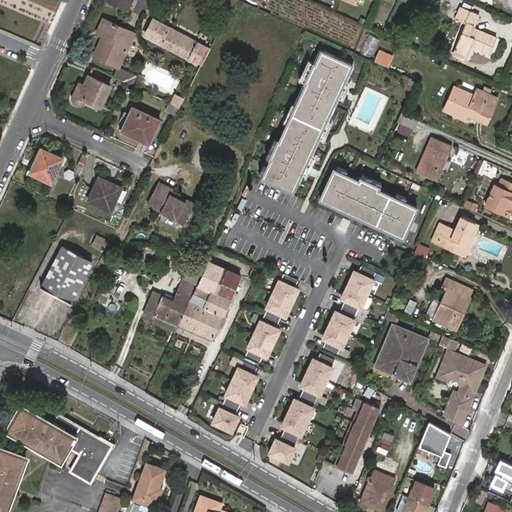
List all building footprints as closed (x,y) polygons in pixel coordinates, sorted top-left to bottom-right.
[(108,0),(108,1),(128,9),(132,0),(108,0)] [(468,56),(473,45),(490,53),(497,38),(478,29),(477,32),(472,29),(479,14),(462,6),(457,20),(466,24),(455,50),(468,56)] [(123,37),(126,30),(104,19),(98,32),(104,35),(108,37),(99,57),(119,66),(131,41),(123,37)] [(203,51),(205,46),(155,20),(147,35),(201,64),(206,54),(203,51)] [(134,34),(126,30),(123,37),(131,41),(134,34)] [(108,37),(104,35),(95,55),(99,57),(108,37)] [(368,35),(361,53),(371,56),(378,39),(368,35)] [(388,66),(393,55),(380,49),(375,59),(388,66)] [(268,159),(259,177),(290,193),(351,64),(320,50),(314,64),(312,64),(304,83),(305,83),(295,106),(293,105),(285,123),(284,122),(266,158),(268,159)] [(83,102),(85,98),(101,105),(110,85),(88,75),(84,83),(80,81),(73,97),(73,100),(74,102),(76,103),(79,104),(80,104),(83,102)] [(499,98),(479,89),(476,95),(456,86),(445,110),(466,119),(468,115),(487,123),(499,98)] [(175,113),(178,106),(170,102),(167,109),(175,113)] [(132,107),(124,125),(145,136),(143,141),(149,144),(160,120),(132,107)] [(402,111),(398,121),(414,128),(418,118),(402,111)] [(145,136),(124,125),(122,131),(143,141),(145,136)] [(455,146),(436,137),(420,172),(439,182),(455,146)] [(37,157),(31,172),(51,182),(62,158),(40,147),(35,157),(37,157)] [(332,166),(318,196),(402,235),(416,204),(376,186),(377,184),(359,175),(358,178),(332,166)] [(88,199),(110,210),(120,187),(98,176),(88,199)] [(511,193),(511,183),(501,179),(497,186),(493,184),(483,205),(508,216),(511,207),(511,201),(509,200),(511,193)] [(160,182),(148,203),(162,210),(161,212),(185,224),(195,205),(180,197),(181,195),(173,190),(173,189),(160,182)] [(197,203),(181,195),(180,197),(195,205),(197,203)] [(466,200),(464,207),(476,211),(478,204),(466,200)] [(460,252),(474,221),(459,214),(453,227),(438,221),(430,239),(460,252)] [(478,223),(474,221),(460,252),(464,254),(478,223)] [(97,235),(93,244),(103,249),(107,241),(97,235)] [(425,257),(429,247),(419,243),(414,252),(425,257)] [(62,245),(42,286),(70,301),(91,259),(89,258),(90,256),(85,253),(83,256),(62,245)] [(300,277),(286,270),(282,277),(281,277),(282,275),(248,260),(248,258),(235,252),(233,258),(258,270),(253,281),(274,290),(268,304),(270,305),(263,319),(262,318),(249,345),(251,346),(248,352),(262,359),(265,353),(268,355),(281,328),(278,326),(284,312),(288,314),(301,286),(297,284),(300,277)] [(32,268),(37,259),(29,255),(24,265),(32,268)] [(0,299),(1,300),(17,266),(0,258),(0,299)] [(184,310),(178,324),(212,339),(241,276),(209,259),(204,271),(198,284),(197,286),(187,311),(184,310)] [(377,268),(363,261),(360,267),(357,265),(345,292),(348,294),(341,308),(338,307),(325,334),(329,336),(325,343),(339,350),(343,343),(344,344),(357,316),(355,315),(362,302),(363,302),(376,275),(374,274),(377,268)] [(198,284),(204,271),(190,264),(183,277),(198,284)] [(165,273),(162,285),(169,286),(172,274),(165,273)] [(464,295),(467,296),(470,288),(446,276),(442,284),(447,287),(440,301),(433,318),(455,328),(461,314),(457,312),(464,295)] [(156,314),(178,324),(184,310),(187,311),(197,286),(182,280),(173,299),(154,291),(143,313),(154,317),(156,314)] [(469,297),(467,296),(464,295),(457,312),(461,314),(469,297)] [(412,315),(418,302),(409,298),(404,311),(412,315)] [(440,301),(433,298),(427,315),(433,318),(440,301)] [(388,311),(386,318),(397,323),(399,316),(388,311)] [(428,340),(392,325),(375,366),(394,375),(410,382),(428,340)] [(450,337),(443,334),(437,348),(444,351),(450,337)] [(279,436),(272,449),(291,459),(297,445),(296,444),(302,431),(304,432),(317,404),(315,403),(320,390),(322,391),(335,363),(333,362),(337,355),(323,348),(319,355),(316,354),(303,381),(306,383),(300,396),(297,395),(285,422),(287,424),(281,437),(279,436)] [(486,365),(449,349),(438,375),(446,379),(451,376),(457,378),(461,385),(458,392),(456,391),(453,394),(443,415),(461,425),(473,398),(469,396),(472,389),(475,390),(479,382),(477,379),(478,375),(483,373),(486,365)] [(215,421),(232,431),(239,416),(235,414),(242,401),(246,403),(259,376),(255,374),(258,366),(244,360),(241,367),(240,366),(227,394),(228,395),(222,408),(221,407),(215,421)] [(394,375),(375,366),(373,370),(393,378),(394,375)] [(366,397),(338,464),(352,470),(381,402),(366,395),(366,397)] [(335,463),(338,464),(366,397),(362,396),(335,463)] [(29,412),(30,409),(20,404),(19,406),(29,412)] [(79,459),(76,457),(68,470),(89,482),(95,472),(110,444),(105,441),(56,413),(49,424),(47,422),(47,420),(46,419),(45,418),(43,418),(42,419),(41,418),(42,416),(30,409),(29,412),(19,406),(11,420),(13,422),(8,431),(21,439),(23,436),(59,457),(66,446),(76,452),(78,450),(82,452),(79,459)] [(429,421),(420,444),(442,453),(439,460),(447,464),(453,450),(445,446),(450,433),(429,421)] [(388,453),(394,433),(383,430),(377,450),(388,453)] [(58,460),(59,457),(23,436),(21,439),(58,460)] [(0,511),(3,511),(23,458),(0,448),(0,511)] [(381,454),(375,468),(394,476),(399,462),(381,454)] [(511,463),(502,459),(498,468),(504,472),(502,476),(496,473),(492,482),(511,491),(511,463)] [(133,498),(155,506),(162,487),(159,486),(165,469),(147,462),(133,498)] [(394,476),(375,468),(361,501),(382,509),(396,477),(394,476)] [(416,479),(432,486),(436,476),(420,470),(416,479)] [(403,511),(425,511),(435,487),(432,486),(416,479),(407,503),(403,511)] [(120,497),(125,487),(110,480),(105,489),(120,497)] [(96,511),(110,511),(116,498),(103,493),(96,511)] [(215,511),(217,509),(219,501),(200,494),(193,511),(215,511)] [(110,511),(115,511),(121,499),(116,498),(110,511)] [(396,511),(397,511),(403,511),(407,503),(401,500),(396,511)] [(511,511),(511,510),(489,501),(484,511),(511,511)]
